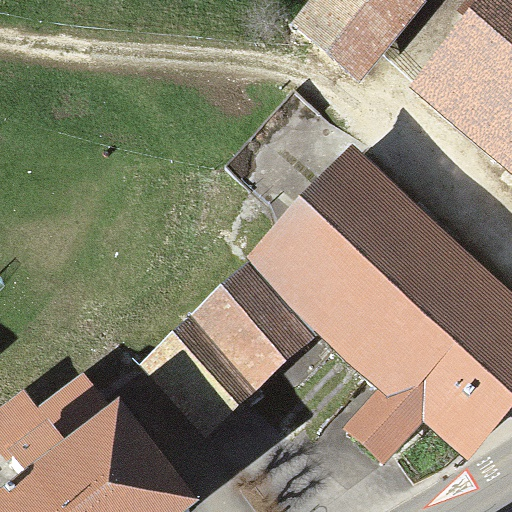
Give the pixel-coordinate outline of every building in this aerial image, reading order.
[(416,0),(317,0),(298,23),(359,74),(419,2),(416,0)] [(511,0),(491,0),(420,81),(511,162),(511,0)] [(511,405),(511,295),(352,152),(248,266),(315,327),(388,393),(351,433),(382,461),(423,417),(466,456),(511,405)] [(248,266),(148,364),(205,429),(315,327),(248,266)] [(0,440),(30,479),(0,501),(0,511),(180,511),(191,504),(118,409),(111,415),(83,378),(36,414),(22,396),(0,413),(0,440)]
